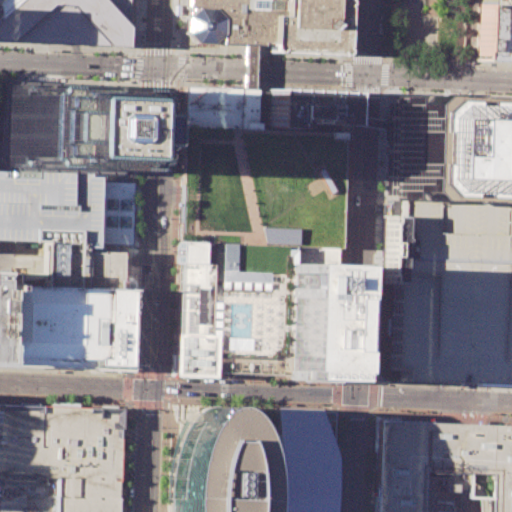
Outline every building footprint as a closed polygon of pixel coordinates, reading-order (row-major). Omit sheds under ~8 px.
[(124,0),(124,4),(122,46),(0,39),(0,0),(124,0)] [(279,0),(279,15),(269,14),(268,42),(258,41),(258,45),(249,44),(218,43),(218,36),(213,39),(208,43),(193,42),(184,33),(185,16),(193,8),(185,7),(185,0),(279,0)] [(342,0),(341,53),(268,51),(268,42),(269,14),(279,15),(279,0),(342,0)] [(511,4),(477,3),(475,60),(511,61),(511,4)] [(0,80),(121,86),(119,148),(118,174),(101,173),(101,177),(101,181),(101,183),(93,183),(93,178),(83,177),(83,173),(0,170),(0,80)] [(182,86),(247,89),(254,89),(253,128),(181,125),(182,86)] [(266,90),(342,93),(341,117),(340,124),(320,123),(320,119),(291,118),(291,127),(265,126),(266,90)] [(397,94),(449,97),(456,97),(465,97),(471,97),(472,98),(470,140),(467,202),(395,198),(382,198),(386,124),(386,104),(397,94)] [(511,99),(472,98),(470,140),(511,141),(511,99)] [(181,125),(253,128),(325,131),(340,132),(340,138),(338,180),(337,193),(337,201),(335,234),(335,248),(290,247),(258,245),(175,241),(177,201),(177,198),(178,188),(178,184),(181,125)] [(470,140),(511,141),(511,383),(487,383),(483,383),(473,382),(469,382),(468,382),(446,381),(439,381),(412,380),(400,380),(398,379),(399,369),(388,368),(389,335),(390,319),(392,283),(394,216),(394,213),(395,210),(395,204),(395,198),(467,202),(470,140)] [(0,240),(40,242),(39,286),(126,289),(126,281),(116,279),(116,276),(116,271),(116,262),(117,255),(117,251),(112,250),(96,250),(96,251),(90,251),(93,183),(93,178),(83,177),(83,173),(0,170),(0,240)] [(90,251),(96,251),(96,250),(112,250),(112,247),(112,244),(129,244),(131,182),(101,181),(101,183),(93,183),(90,251)] [(394,216),(384,216),(384,223),(382,223),(380,275),(382,275),(382,282),(392,283),(394,216)] [(285,373),(289,268),(290,247),(258,245),(175,241),(171,369),(285,373)] [(290,247),(335,248),(335,250),(335,257),(334,265),(334,270),(289,268),(290,247)] [(289,268),(334,270),(334,277),(334,284),(333,290),(330,375),(285,373),(289,268)] [(126,289),(123,367),(0,363),(0,272),(12,273),(11,285),(39,286),(126,289)] [(113,511),(118,409),(0,403),(0,474),(55,477),(53,511),(113,511)] [(210,406),(217,407),(225,412),(228,416),(232,421),(239,436),(241,441),(245,457),(248,500),(246,511),(166,511),(167,487),(170,463),(177,441),(178,438),(186,423),(194,413),(202,408),(210,406)] [(327,511),(329,472),(329,463),(329,452),(330,411),(316,411),(315,409),(271,407),(272,427),(272,442),(273,458),(245,457),(248,500),(262,500),(275,501),(275,511),(327,511)] [(464,497),(488,498),(487,511),(511,511),(511,425),(487,424),(474,424),(436,422),(377,420),(373,511),(419,511),(420,478),(443,479),(443,491),(453,491),(454,488),(464,488),(464,497)]
